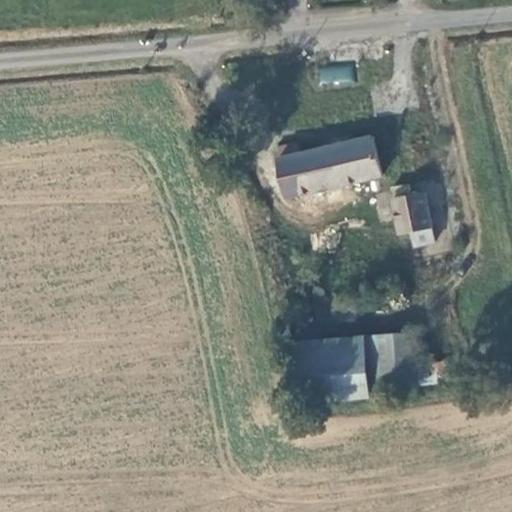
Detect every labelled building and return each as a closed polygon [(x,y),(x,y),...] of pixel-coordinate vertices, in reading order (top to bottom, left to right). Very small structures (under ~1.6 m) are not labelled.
[(319,65),(318,84),(353,85),(353,66),(319,65)] [(285,150),(274,153),(274,163),(284,204),(396,176),(386,137),(288,161),(285,150)] [(398,188),(383,190),(393,243),(406,241),(409,256),(426,249),(414,197),(401,201),(398,188)] [(292,235),(261,245),(269,269),(300,259),(292,235)] [(401,341),(372,348),(385,396),(413,389),(401,341)] [(369,344),(294,353),(299,409),(372,404),(369,344)]
